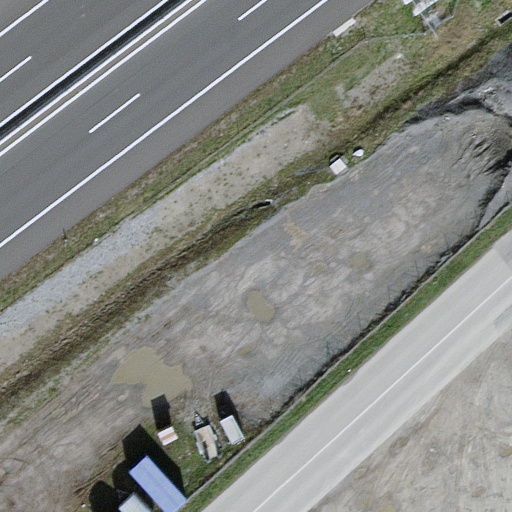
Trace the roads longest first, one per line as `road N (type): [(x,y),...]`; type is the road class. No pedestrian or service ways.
road 1 (tertiary): [(511,265),(236,511)]
road 2 (motorway): [(0,202),(269,0)]
road 3 (motorway): [(102,0),(0,77)]
